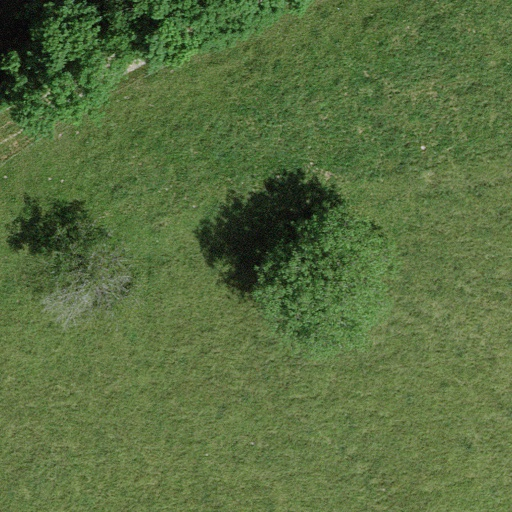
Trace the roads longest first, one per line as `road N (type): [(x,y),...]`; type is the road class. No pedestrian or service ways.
road 1 (track): [(0,135),(244,0)]
road 2 (motorway): [(0,50),(131,0)]
